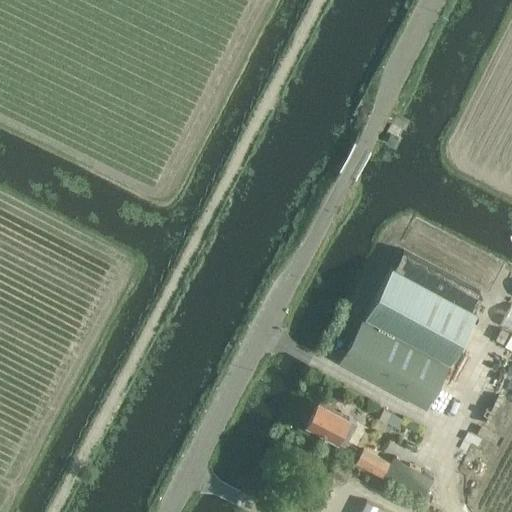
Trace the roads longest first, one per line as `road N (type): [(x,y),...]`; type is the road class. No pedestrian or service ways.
road 1 (unclassified): [(165,511),(434,0)]
road 2 (unknown): [(268,316),(467,419)]
